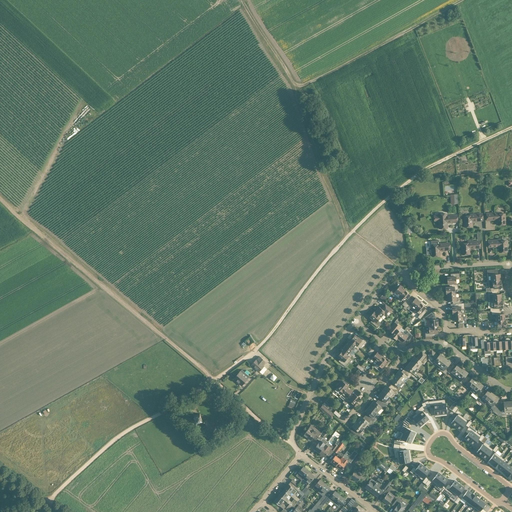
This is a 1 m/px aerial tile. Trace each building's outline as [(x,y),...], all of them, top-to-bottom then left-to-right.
[(446,213),(439,214),(439,215),(439,221),(440,229),(447,228),(447,223),(458,222),(457,215),(447,216),(446,216),(446,213)] [(498,225),(505,225),(505,214),(498,214),(497,213),(486,213),(487,220),(498,220),(498,225)] [(472,221),(483,221),(482,214),(471,214),(471,216),(464,216),(465,227),(472,227),(472,221)] [(432,245),(431,245),(432,256),(440,256),(439,250),(450,250),(450,243),(439,244),(439,240),(431,241),(432,245)] [(500,252),(507,252),(506,241),(499,241),(499,240),(488,241),(488,247),(499,247),(500,252)] [(470,249),(480,248),(480,241),(469,242),(469,243),(462,244),(462,255),(470,254),(470,249)] [(491,274),(491,281),(501,281),(500,281),(500,274),(495,274),(495,269),(487,270),(487,275),(491,274)] [(447,277),(447,284),(456,283),(456,279),(460,279),(460,278),(459,273),(452,274),(452,277),(447,277)] [(502,288),(501,281),(491,281),(489,282),(489,288),(486,288),(486,292),(488,291),(496,291),(497,291),(497,288),(502,288)] [(458,283),(456,283),(447,284),(450,284),(451,287),(446,287),(446,294),(456,294),(456,293),(455,293),(455,289),(458,289),(458,283)] [(389,293),(392,295),(394,292),(400,296),(399,297),(405,290),(400,285),(397,289),(394,287),(389,293)] [(410,295),(405,290),(399,297),(404,301),(402,304),(405,306),(409,300),(407,299),(410,295)] [(496,294),(496,291),(488,291),(489,302),(494,301),(503,301),(502,301),(501,294),(496,294)] [(456,298),(456,294),(446,294),(447,294),(447,301),(452,301),(453,304),(457,304),(460,303),(460,297),(456,298)] [(408,308),(413,312),(415,310),(420,303),(421,302),(415,298),(412,302),(410,300),(409,300),(405,306),(403,308),(406,310),(408,308)] [(503,301),(494,301),(494,308),(490,308),(490,311),(499,311),(498,311),(498,308),(503,308),(505,307),(504,301),(503,301)] [(426,307),(420,303),(415,310),(420,314),(418,317),(420,319),(422,317),(425,313),(422,311),(426,307)] [(464,309),(464,307),(470,306),(470,303),(460,303),(457,304),(457,307),(452,307),(452,314),(462,313),(462,309),(464,309)] [(387,317),(392,310),(385,304),(381,309),(379,307),(375,312),(381,317),(381,318),(384,315),(387,317)] [(375,312),(374,311),(369,317),(373,320),(371,322),(377,327),(380,323),(381,323),(378,320),(381,317),(375,312)] [(499,314),(499,311),(490,311),(491,311),(492,314),(495,314),(496,321),(506,320),(505,320),(504,314),(499,314)] [(429,326),(429,327),(438,326),(438,319),(435,319),(435,313),(432,312),(425,317),(423,318),(424,320),(425,320),(429,320),(430,326),(429,326)] [(462,317),(462,313),(452,314),(453,314),(454,321),(459,320),(459,323),(466,323),(466,317),(462,317)] [(390,328),(388,330),(392,333),(391,335),(396,340),(397,339),(402,333),(399,330),(401,327),(396,324),(394,322),(390,328)] [(438,333),(438,326),(429,327),(429,326),(425,327),(425,337),(426,339),(433,338),(433,336),(433,333),(438,333)] [(402,332),(402,333),(397,339),(402,343),(405,339),(408,341),(412,335),(408,332),(406,335),(402,332)] [(350,340),(357,346),(359,347),(360,348),(366,340),(362,337),(361,336),(359,338),(355,335),(354,335),(354,334),(352,337),(353,337),(350,340)] [(460,345),(460,346),(466,346),(466,343),(469,342),(468,334),(464,335),(463,336),(463,338),(459,338),(460,341),(458,341),(459,345),(460,345)] [(478,345),(477,337),(474,337),(474,336),(472,334),(468,334),(469,342),(469,346),(472,346),(472,349),(478,349),(478,345)] [(359,347),(357,346),(350,340),(345,345),(352,351),(355,347),(357,349),(358,350),(359,347)] [(350,354),(352,351),(345,345),(341,350),(342,351),(351,358),(352,356),(351,355),(350,354)] [(432,350),(428,354),(428,360),(432,363),(434,361),(439,365),(445,358),(440,354),(438,356),(436,356),(435,355),(436,354),(432,350)] [(339,353),(337,355),(338,356),(337,356),(341,360),(339,362),(345,367),(351,359),(351,358),(342,351),(339,354),(339,353)] [(377,363),(383,356),(377,351),(374,355),(372,353),(370,356),(367,359),(369,361),(372,358),(377,363)] [(422,351),(418,356),(419,356),(418,358),(417,358),(416,358),(414,356),(410,362),(417,368),(422,363),(424,364),(427,361),(426,355),(422,351)] [(266,362),(260,357),(260,356),(257,360),(256,359),(251,365),(259,372),(264,366),(263,366),(266,362)] [(388,360),(383,356),(377,363),(376,363),(381,367),(378,370),(383,374),(388,368),(384,365),(388,360)] [(451,366),(449,364),(450,362),(451,361),(449,359),(448,360),(445,358),(439,365),(444,370),(443,372),(445,374),(447,372),(451,366)] [(413,373),(417,368),(410,362),(406,367),(408,368),(408,369),(409,369),(407,372),(406,371),(411,375),(416,380),(418,378),(415,375),(413,373)] [(455,366),(454,367),(452,365),(451,366),(447,372),(450,374),(451,372),(456,376),(462,369),(457,364),(456,366),(455,366)] [(466,375),(468,373),(462,369),(456,376),(461,380),(460,382),(462,384),(468,378),(465,376),(466,375)] [(246,380),(249,376),(241,370),(233,379),(241,386),(246,380)] [(409,378),(411,375),(406,371),(404,370),(403,372),(402,372),(401,371),(399,370),(395,375),(402,381),(406,376),(409,378)] [(393,383),(392,385),(398,391),(400,388),(398,386),(402,381),(395,375),(391,380),(393,382),(392,382),(393,382),(393,383)] [(470,380),(468,378),(462,384),(465,387),(467,385),(472,389),(478,381),(473,377),(471,379),(470,380)] [(335,390),(340,395),(342,392),(343,392),(347,386),(348,386),(348,385),(348,384),(344,381),(343,382),(343,381),(339,386),(338,385),(337,387),(337,388),(335,390)] [(478,397),(483,391),(481,389),(481,388),(482,388),(481,388),(483,386),(478,381),(472,389),(470,391),(475,395),(478,397)] [(389,387),(388,387),(387,385),(382,391),(390,397),(394,392),(396,393),(398,391),(392,385),(390,388),(389,387)] [(353,391),(347,386),(343,392),(342,392),(340,395),(339,396),(344,400),(343,402),(346,404),(347,403),(346,403),(349,400),(352,397),(349,395),(353,391)] [(483,391),(478,397),(480,399),(479,400),(485,404),(487,401),(493,394),(488,390),(486,392),(485,393),(483,391)] [(381,399),(379,401),(385,406),(388,403),(385,402),(390,397),(382,391),(378,396),(380,397),(380,398),(381,399)] [(354,393),(352,397),(349,400),(346,403),(347,403),(350,406),(349,407),(352,410),(355,405),(354,405),(360,398),(354,393)] [(497,401),(498,399),(493,394),(487,401),(492,406),(490,408),(493,410),(498,404),(499,404),(496,402),(497,401)] [(294,409),(297,402),(291,399),(288,406),(294,409)] [(428,401),(425,402),(427,407),(430,406),(430,405),(433,405),(434,415),(440,414),(439,400),(428,401)] [(376,403),(376,402),(374,401),(369,406),(377,412),(381,407),(383,409),(385,406),(379,401),(377,403),(376,403)] [(493,410),(492,411),(498,416),(501,416),(501,414),(505,414),(504,411),(511,411),(510,401),(503,402),(504,404),(503,404),(503,405),(503,406),(501,406),(498,404),(493,410)] [(422,405),(415,412),(424,422),(428,419),(422,411),(424,409),(427,407),(425,402),(421,403),(422,405)] [(319,408),(325,414),(328,411),(331,413),(328,416),(331,419),(334,416),(326,409),(322,405),(319,408)] [(368,414),(366,416),(373,422),(375,419),(373,417),(377,412),(369,406),(365,411),(367,413),(368,414)] [(407,417),(404,419),(409,423),(411,420),(413,419),(419,426),(424,422),(415,412),(408,418),(407,417)] [(202,420),(199,414),(193,416),(195,422),(202,420)] [(458,414),(451,423),(455,427),(463,417),(458,414)] [(374,423),(373,422),(366,416),(364,418),(363,418),(361,416),(357,421),(364,428),(366,425),(370,428),(374,423)] [(463,417),(455,427),(460,430),(467,420),(463,417)] [(404,423),(400,431),(412,437),(415,432),(406,428),(407,426),(409,423),(404,419),(402,422),(404,423)] [(352,431),(360,437),(362,434),(360,433),(364,428),(357,421),(352,427),(354,428),(355,429),(353,432),(352,431)] [(468,434),(464,438),(469,442),(477,431),(470,425),(468,427),(465,431),(468,434)] [(216,437),(209,426),(198,434),(205,445),(216,437)] [(307,430),(303,435),(311,441),(313,438),(316,440),(317,438),(321,433),(315,428),(314,429),(310,426),(307,430)] [(317,445),(314,449),(319,453),(323,447),(326,444),(327,442),(322,438),(326,432),(323,430),(321,433),(317,438),(320,440),(317,445)] [(398,437),(396,440),(400,441),(401,439),(410,443),(412,437),(400,431),(397,437),(398,437)] [(477,431),(469,442),(473,445),(478,439),(481,441),(484,436),(481,434),(481,435),(476,432),(477,431)] [(341,436),(331,449),(334,451),(340,442),(341,441),(343,438),(341,436)] [(483,443),(477,452),(481,456),(489,445),(485,442),(487,438),(484,436),(481,441),(483,443)] [(340,442),(334,451),(337,453),(339,450),(339,451),(344,444),(341,441),(340,442)] [(319,453),(319,454),(321,455),(322,455),(324,457),(327,453),(329,451),(328,451),(330,448),(326,444),(323,447),(319,453)] [(394,444),(393,447),(394,447),(395,450),(394,450),(395,458),(409,456),(408,450),(400,451),(399,448),(400,445),(394,444)] [(489,445),(481,456),(486,459),(492,450),(495,452),(499,447),(496,445),(493,449),(489,446),(489,445)] [(349,458),(347,460),(347,461),(350,463),(358,453),(354,450),(348,458),(349,458)] [(495,452),(488,461),(493,464),(500,456),(495,452)] [(334,458),(331,461),(333,463),(333,464),(333,465),(335,466),(343,457),(338,453),(336,456),(335,456),(334,458)] [(356,459),(352,464),(355,466),(363,455),(360,453),(356,459)] [(343,457),(335,466),(337,468),(338,468),(339,467),(341,469),(344,465),(346,463),(345,463),(347,460),(349,458),(348,458),(344,455),(343,457)] [(500,456),(493,464),(497,468),(504,459),(500,456)] [(504,459),(497,468),(501,471),(507,464),(503,461),(504,459)] [(413,467),(410,471),(412,474),(414,471),(418,475),(417,476),(425,467),(420,463),(416,469),(413,467)] [(507,464),(501,471),(506,474),(511,466),(511,465),(511,467),(507,464)] [(299,472),(296,475),(302,480),(303,479),(309,472),(303,467),(299,472)] [(364,481),(368,476),(357,467),(351,476),(357,481),(360,478),(364,481)] [(425,467),(417,476),(422,480),(429,470),(425,467)] [(309,472),(303,479),(306,481),(305,483),(307,485),(310,481),(310,482),(311,480),(315,477),(311,474),(312,473),(310,471),(309,472)] [(438,472),(432,480),(436,483),(434,486),(435,487),(443,476),(438,472)] [(443,476),(435,487),(442,492),(444,489),(445,487),(443,485),(447,479),(443,476)] [(368,483),(365,487),(371,492),(376,486),(380,479),(378,478),(376,481),(372,478),(370,481),(368,483)] [(382,490),(378,488),(381,485),(380,484),(383,481),(380,479),(376,486),(371,492),(377,496),(382,490)] [(317,487),(320,489),(325,484),(320,480),(315,485),(313,488),(315,490),(317,487)] [(385,490),(388,486),(391,482),(388,480),(383,488),(385,490)] [(445,487),(444,489),(452,494),(459,484),(455,480),(451,486),(448,484),(445,487)] [(290,482),(283,490),(289,494),(297,501),(299,499),(295,495),(297,492),(295,490),(297,488),(296,487),(290,482)] [(329,488),(325,484),(320,489),(318,492),(322,496),(324,493),(325,494),(329,488)] [(459,484),(452,494),(457,498),(459,496),(458,495),(460,493),(464,487),(459,484)] [(392,493),(389,492),(392,488),(388,486),(385,490),(381,496),(384,498),(382,500),(388,504),(392,499),(394,495),(392,493)] [(286,497),(288,494),(283,490),(279,495),(284,500),(289,504),(291,506),(292,507),(294,505),(286,497)] [(468,490),(462,497),(466,501),(465,502),(472,494),(468,490)] [(327,501),(326,503),(328,504),(330,501),(333,504),(340,495),(335,491),(332,495),(330,497),(328,500),(327,501)] [(415,511),(413,510),(418,504),(419,505),(424,498),(432,503),(434,499),(422,491),(408,510),(411,511),(410,511),(415,511)] [(457,498),(454,502),(457,504),(462,497),(461,497),(463,495),(460,493),(458,495),(459,496),(457,498)] [(472,494),(465,502),(470,506),(476,497),(472,494)] [(280,504),(284,500),(279,495),(274,501),(283,509),(285,507),(282,504),(281,505),(280,504)] [(345,500),(340,495),(333,504),(335,506),(338,507),(340,505),(342,503),(345,500)] [(317,507),(325,499),(322,497),(317,503),(315,505),(317,507)] [(476,497),(470,506),(470,505),(474,508),(474,509),(481,500),(476,497)] [(401,511),(402,511),(401,510),(405,506),(400,503),(401,501),(397,498),(391,506),(394,509),(391,511),(401,511)] [(327,501),(327,500),(325,499),(317,507),(320,509),(327,501)] [(352,499),(347,504),(354,510),(351,511),(360,511),(361,511),(353,505),(356,502),(352,499)] [(481,500),(474,509),(478,511),(483,507),(484,508),(486,505),(485,504),(481,500)]
